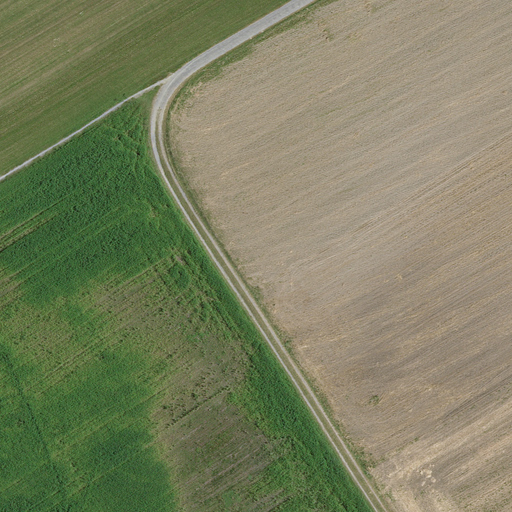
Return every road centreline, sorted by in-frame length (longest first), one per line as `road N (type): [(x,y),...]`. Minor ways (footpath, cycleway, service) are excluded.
road 1 (track): [(384,511),(172,183),(156,127),(177,79)]
road 2 (track): [(177,79),(303,0)]
